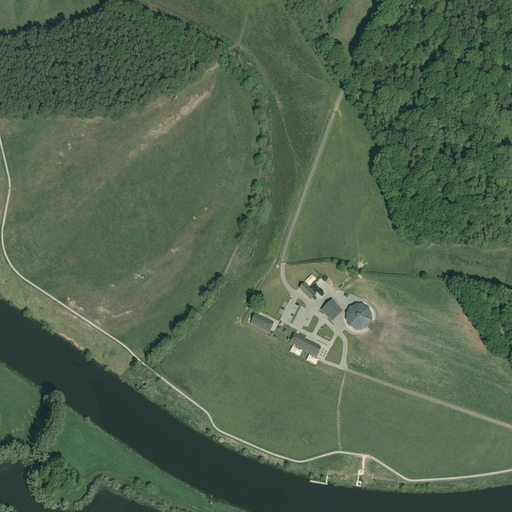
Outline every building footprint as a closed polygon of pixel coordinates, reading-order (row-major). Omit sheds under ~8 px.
[(303,276),(308,282),(319,273),(314,267),(303,276)] [(304,283),(299,288),(310,300),(315,295),(304,283)] [(343,311),(332,300),(321,310),(332,322),(343,311)] [(356,305),(350,308),(349,309),(346,314),(346,321),(349,327),(355,331),(360,331),(362,331),(368,328),(372,322),(372,314),(369,309),(362,305),(356,305)] [(258,317),(254,325),(269,333),(273,324),(258,317)] [(320,347),(294,334),(289,343),(294,345),(294,344),(297,346),(296,347),(315,356),(320,347)]
